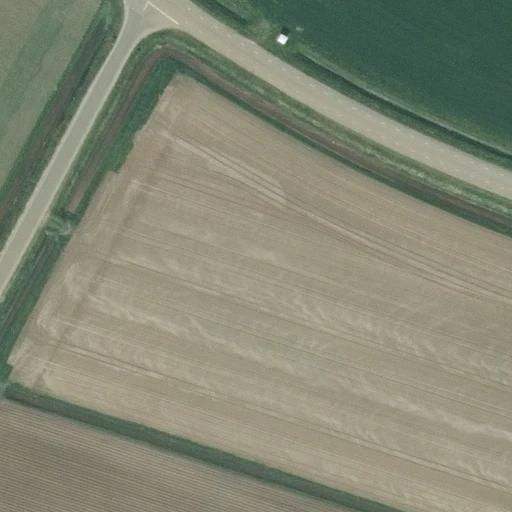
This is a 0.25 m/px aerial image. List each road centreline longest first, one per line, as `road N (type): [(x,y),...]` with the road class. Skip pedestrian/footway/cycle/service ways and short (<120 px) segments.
road 1 (tertiary): [(511,190),(388,138),(150,0)]
road 2 (unclassified): [(0,269),(149,0)]
